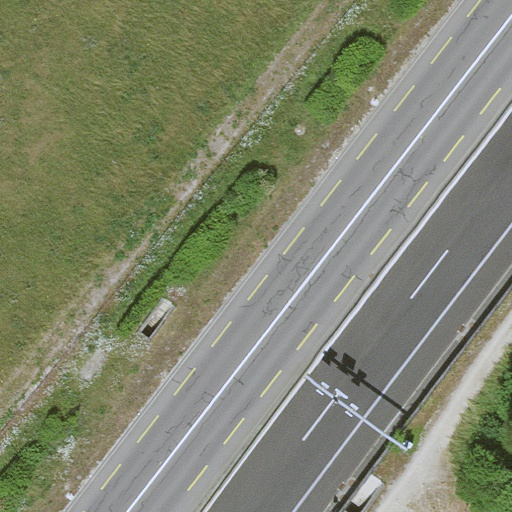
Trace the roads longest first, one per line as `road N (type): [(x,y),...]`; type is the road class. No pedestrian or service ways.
road 1 (motorway): [(502,0),(110,511)]
road 2 (primary): [(511,15),(127,511)]
road 3 (track): [(0,419),(324,0)]
road 4 (motorway): [(252,511),(511,171)]
road 5 (track): [(511,317),(453,396),(417,475)]
